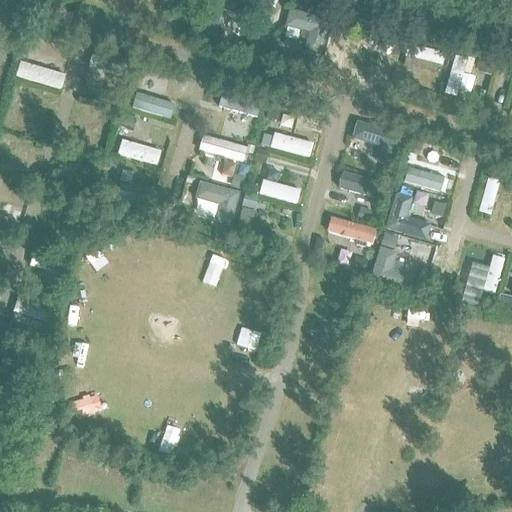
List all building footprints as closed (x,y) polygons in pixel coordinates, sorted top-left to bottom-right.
[(287,7),(286,39),(322,40),(323,19),(313,19),(313,8),(287,7)] [(223,16),(224,34),(244,33),(243,14),(223,16)] [(423,45),(421,58),(448,61),(449,47),(423,45)] [(90,64),(112,67),(114,53),(92,50),(90,64)] [(456,52),(446,91),(470,97),(480,58),(456,52)] [(138,92),(136,109),(173,114),(175,97),(138,92)] [(293,127),(297,115),(284,112),(281,124),(293,127)] [(353,135),(380,143),(385,128),(357,119),(353,135)] [(276,129),(272,145),(313,157),(317,141),(276,129)] [(204,132),(199,149),(246,162),(251,146),(204,132)] [(123,137),(119,153),(159,164),(164,148),(123,137)] [(222,172),(235,176),(239,161),(226,158),(222,172)] [(411,163),(406,180),(440,191),(446,173),(411,163)] [(373,199),(375,176),(343,173),(342,188),(358,189),(357,198),(373,199)] [(484,174),(478,212),(496,214),(502,177),(484,174)] [(265,177),(260,192),(299,203),(304,188),(265,177)] [(203,178),(197,195),(221,203),(217,215),(233,220),(242,190),(203,178)] [(117,187),(113,202),(129,205),(132,190),(117,187)] [(390,227),(401,230),(409,196),(398,193),(390,227)] [(244,206),(241,219),(261,223),(263,210),(244,206)] [(430,240),(435,222),(406,213),(400,231),(430,240)] [(333,214),(328,230),(376,244),(380,228),(333,214)] [(398,246),(399,232),(386,231),(385,245),(398,246)] [(179,264),(181,241),(162,240),(160,263),(179,264)] [(395,271),(398,248),(381,246),(377,268),(395,271)] [(341,247),(339,262),(353,264),(355,249),(341,247)] [(481,306),(485,290),(497,293),(508,256),(495,252),(491,265),(475,260),(463,300),(481,306)] [(237,282),(247,262),(234,256),(224,276),(237,282)] [(30,270),(55,271),(55,259),(30,258),(30,270)] [(17,296),(15,310),(40,314),(42,300),(17,296)] [(41,318),(16,310),(14,318),(39,325),(41,318)] [(321,320),(320,333),(337,336),(339,322),(321,320)] [(254,348),(259,330),(240,325),(235,344),(254,348)] [(295,392),(289,413),(319,421),(325,401),(295,392)] [(143,442),(143,419),(127,419),(127,442),(143,442)] [(176,450),(177,425),(164,424),(162,449),(176,450)] [(451,502),(482,495),(478,476),(447,483),(451,502)] [(343,504),(348,490),(323,483),(319,496),(343,504)]
